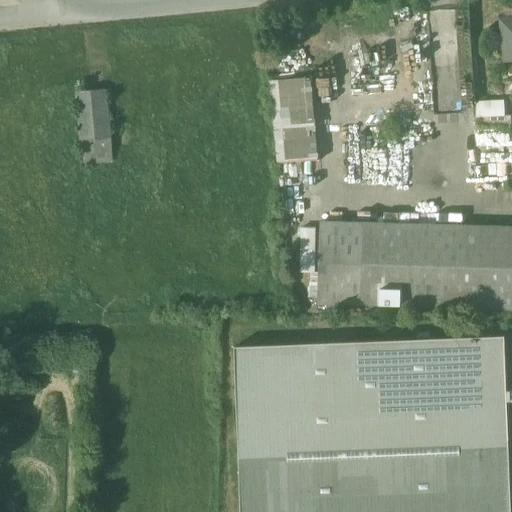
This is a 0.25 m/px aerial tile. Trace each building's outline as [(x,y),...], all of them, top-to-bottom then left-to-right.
[(279,163),(317,160),(309,78),(271,82),(279,163)] [(75,89),(78,162),(111,161),(107,87),(75,89)] [(503,114),(503,99),(474,98),(474,114),(503,114)] [(511,116),(511,115),(476,117),(476,130),(511,127),(511,116)] [(422,122),(407,122),(407,147),(423,147),(422,122)] [(363,223),(321,222),(319,303),(360,304),(363,223)] [(511,227),(363,223),(360,304),(511,308),(511,227)] [(511,511),(505,336),(235,347),(241,511),(511,511)]
